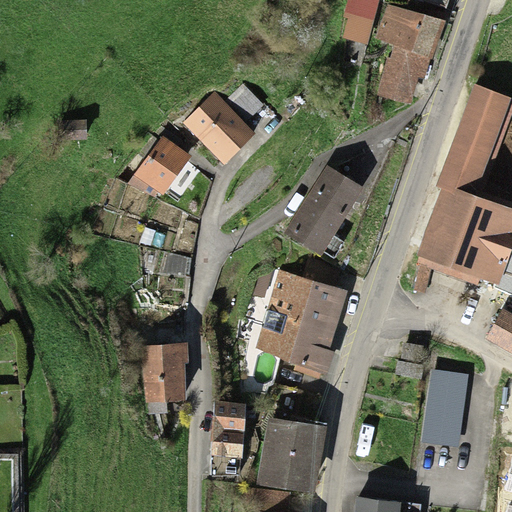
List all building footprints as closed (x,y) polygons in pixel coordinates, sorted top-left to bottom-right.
[(351,0),(345,19),(366,27),(374,4),(361,0),(351,0)] [(406,108),(435,29),(386,11),(373,48),(391,54),(376,97),(406,108)] [(211,98),(182,129),(220,164),(249,134),(211,98)] [(86,122),(63,123),(63,139),(86,139),(86,122)] [(159,144),(128,187),(153,204),(184,161),(159,144)] [(440,193),(463,201),(471,178),(448,170),(440,193)] [(358,196),(323,174),(283,237),(318,259),(358,196)] [(440,193),(417,259),(432,264),(492,285),(511,229),(511,218),(463,201),(440,193)] [(421,296),(432,264),(417,259),(406,291),(421,296)] [(341,297),(283,279),(260,352),(318,370),(341,297)] [(511,328),(497,321),(485,343),(511,356),(511,328)] [(398,361),(396,372),(421,375),(422,364),(417,364),(420,346),(405,344),(403,362),(398,361)] [(144,352),(144,402),(180,403),(180,352),(144,352)] [(468,374),(430,369),(420,442),(458,447),(468,374)] [(215,411),(208,479),(239,482),(245,414),(215,411)] [(268,429),(257,492),(284,497),(308,501),(319,437),(268,429)] [(281,511),(284,497),(257,492),(246,490),(242,511),(281,511)]
